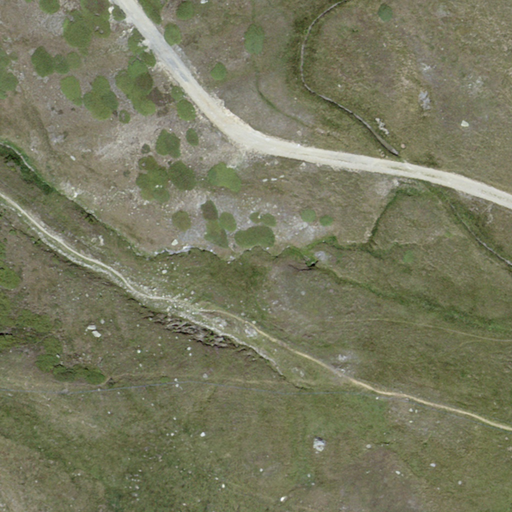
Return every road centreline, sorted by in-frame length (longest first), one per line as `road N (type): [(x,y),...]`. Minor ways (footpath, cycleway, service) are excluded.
road 1 (track): [(511,201),(426,173),(261,142),(212,113),(121,0)]
road 2 (track): [(0,386),(317,511)]
